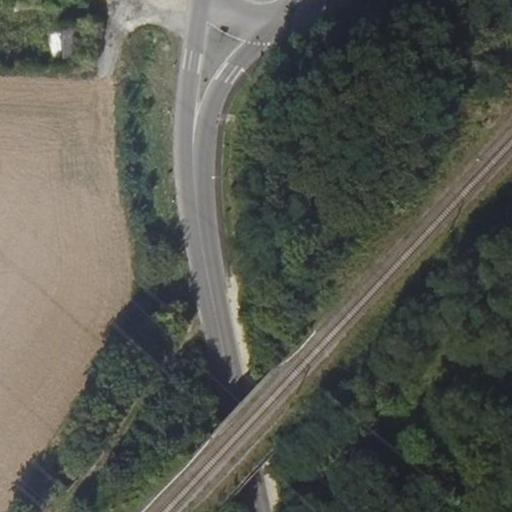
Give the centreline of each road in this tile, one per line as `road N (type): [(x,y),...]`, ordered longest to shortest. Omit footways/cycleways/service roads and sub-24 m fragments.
road 1 (secondary): [(258,511),(203,253),(193,150)]
road 2 (secondary): [(193,150),(214,90),(289,18)]
road 3 (secondary): [(204,0),(191,86),(193,150)]
